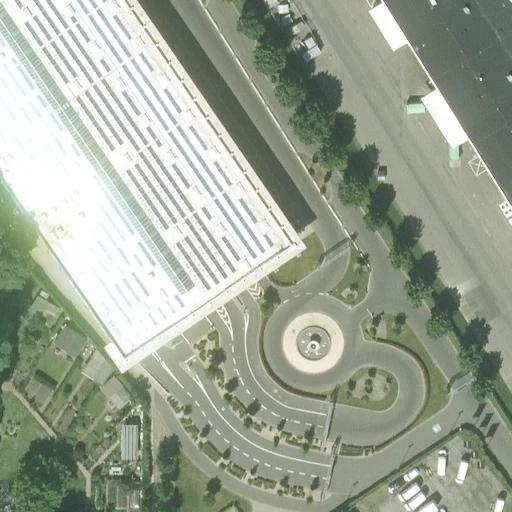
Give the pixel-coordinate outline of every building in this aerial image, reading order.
[(0,0),(0,170),(125,351),(136,344),(150,335),(169,322),(189,308),(202,299),(218,288),(234,277),(253,265),(296,235),(133,0),(0,0)] [(511,0),(388,0),(511,195),(511,0)] [(41,290),(32,307),(57,320),(66,303),(41,290)] [(70,319),(56,337),(77,354),(91,336),(70,319)] [(102,348),(86,365),(103,382),(120,365),(102,348)]
